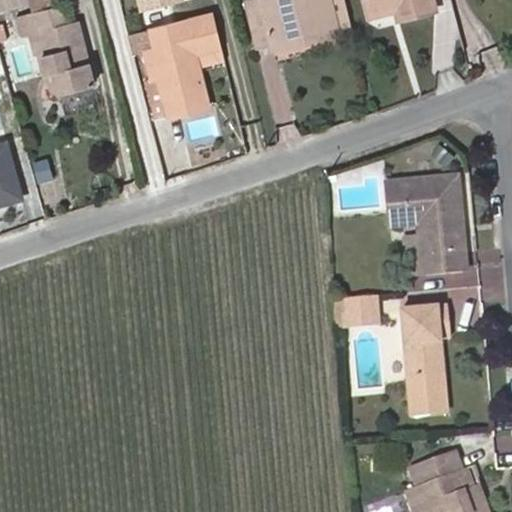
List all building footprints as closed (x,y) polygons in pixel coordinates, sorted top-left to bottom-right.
[(66,10),(64,0),(37,0),(40,14),(66,10)] [(179,0),(137,0),(141,12),(180,1),(179,0)] [(336,29),(329,0),(258,0),(259,2),(246,4),(256,48),(269,45),(270,50),(337,36),(336,29)] [(349,27),(343,0),(329,0),(336,29),(349,27)] [(364,0),(369,19),(394,12),(397,21),(436,11),(432,0),(364,0)] [(70,28),(79,26),(74,8),(66,10),(70,28)] [(66,10),(40,14),(44,34),(44,35),(52,75),(59,74),(64,96),(99,87),(84,25),(79,26),(70,28),(66,10)] [(44,34),(40,14),(25,17),(29,37),(44,34)] [(158,77),(169,116),(209,106),(203,84),(193,86),(186,57),(195,54),(221,48),(213,14),(150,30),(155,50),(144,53),(151,79),(158,77)] [(52,75),(44,35),(39,37),(47,76),(52,75)] [(195,54),(186,57),(193,86),(203,84),(195,54)] [(64,96),(59,74),(52,75),(57,97),(64,96)] [(0,212),(29,205),(14,149),(0,153),(0,212)] [(52,169),(47,150),(33,153),(38,173),(52,169)] [(459,176),(389,183),(393,225),(419,222),(424,271),(468,267),(465,236),(460,236),(459,226),(464,225),(459,176)] [(379,321),(376,294),(335,298),(338,325),(379,321)] [(453,324),(452,303),(405,307),(410,375),(447,372),(444,334),(443,325),(453,324)] [(443,325),(444,334),(454,333),(453,324),(443,325)] [(450,407),(447,372),(410,375),(413,410),(450,407)] [(447,452),(415,466),(421,480),(424,485),(427,484),(435,501),(431,503),(435,511),(483,511),(477,496),(472,498),(467,487),(472,485),(464,467),(455,471),(447,452)] [(408,485),(418,511),(435,511),(431,503),(435,501),(427,484),(424,485),(421,480),(408,485)] [(467,487),(472,498),(477,496),(472,485),(467,487)]
